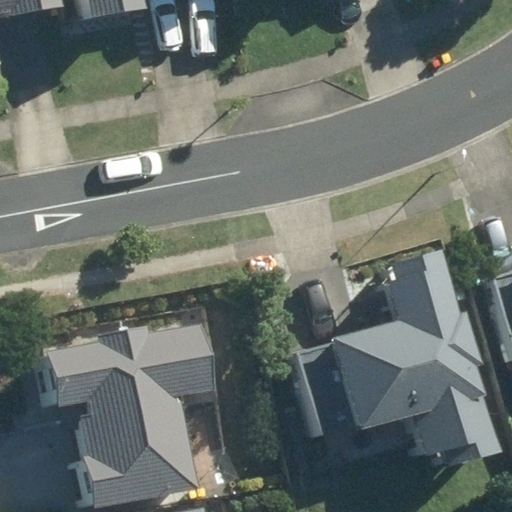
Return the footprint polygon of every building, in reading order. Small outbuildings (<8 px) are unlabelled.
[(0,0),(0,26),(47,16),(43,0),(0,0)] [(71,0),(78,33),(137,22),(133,0),(71,0)] [(456,321),(447,323),(431,257),(368,272),(384,338),(285,362),(307,451),(401,428),(415,486),(483,470),(462,383),(470,381),(456,321)] [(511,267),(479,274),(498,371),(511,368),(511,267)] [(196,338),(33,356),(39,413),(61,411),(72,511),(147,511),(188,508),(176,405),(203,403),(196,338)]
